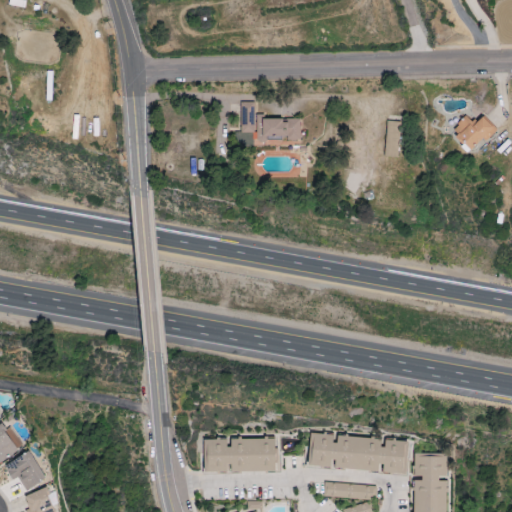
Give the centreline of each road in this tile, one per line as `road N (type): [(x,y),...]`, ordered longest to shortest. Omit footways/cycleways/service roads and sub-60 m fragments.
road 1 (motorway): [(511,305),(0,212)]
road 2 (motorway): [(0,299),(511,390)]
road 3 (residential): [(127,76),(511,65)]
road 4 (tertiary): [(135,210),(129,85),(110,0)]
road 5 (tertiary): [(151,363),(135,210)]
road 6 (tertiary): [(177,511),(151,363)]
